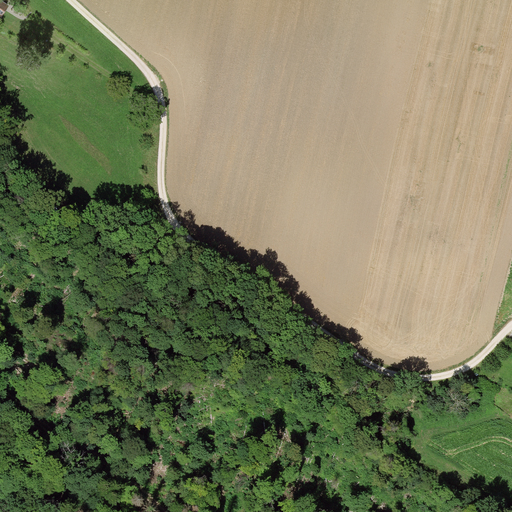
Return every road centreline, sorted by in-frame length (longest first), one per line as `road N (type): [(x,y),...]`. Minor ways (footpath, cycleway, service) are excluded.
road 1 (track): [(67,0),(157,90),(167,212),(263,291),(372,369),(403,378),(461,370),(511,325)]
road 2 (track): [(0,386),(157,511)]
